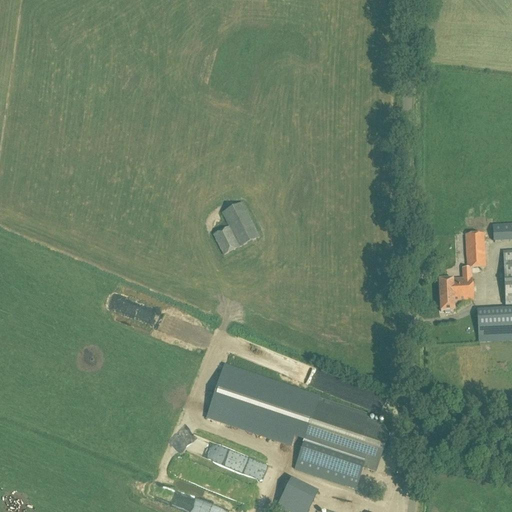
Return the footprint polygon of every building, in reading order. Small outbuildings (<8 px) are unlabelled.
[(213,236),(224,257),(259,238),(242,204),(222,214),(229,228),(213,236)] [(511,225),(493,226),(494,243),(511,241),(511,225)] [(439,281),(440,313),(454,312),(454,302),(473,301),(472,279),(471,280),(470,269),(485,268),(483,235),(465,236),(467,269),(462,269),(463,280),(453,280),(439,281)] [(477,311),(479,344),(511,342),(511,252),(503,253),(505,308),(511,308),(511,309),(484,311),(477,311)] [(384,426),(369,422),(371,416),(319,400),(319,399),(224,368),(207,418),(291,446),(294,436),(305,440),(295,471),(356,491),(363,469),(376,474),(389,437),(384,426)]
